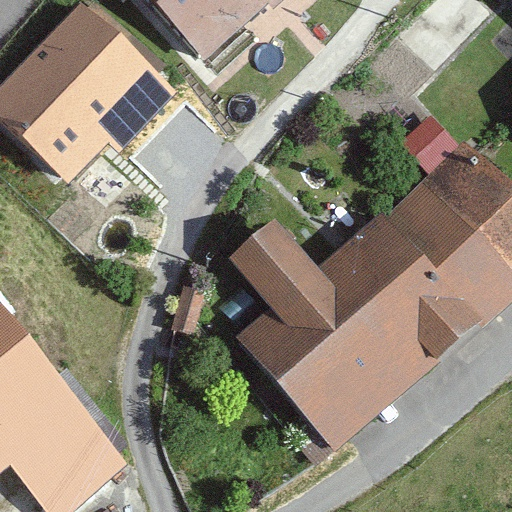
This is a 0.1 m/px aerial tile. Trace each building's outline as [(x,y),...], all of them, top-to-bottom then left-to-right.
[(171,98),(76,0),(67,0),(0,64),(0,127),(56,186),(101,142),(112,154),(171,98)] [(142,0),(199,65),(274,0),(142,0)] [(511,91),(508,88),(466,129),(511,174),(511,91)] [(511,174),(466,129),(409,180),(507,281),(511,286),(511,174)] [(263,312),(237,336),(330,439),(507,281),(409,180),(320,267),(271,213),(218,262),(263,312)] [(0,306),(0,463),(4,460),(45,511),(65,511),(125,465),(0,306)]
